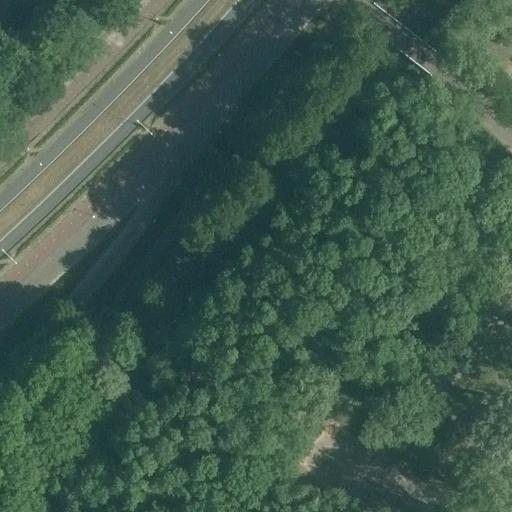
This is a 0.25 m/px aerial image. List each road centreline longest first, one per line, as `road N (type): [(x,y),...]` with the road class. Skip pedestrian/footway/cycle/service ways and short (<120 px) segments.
road 1 (secondary): [(0,251),(251,0)]
road 2 (secondary): [(207,0),(145,73),(0,202)]
